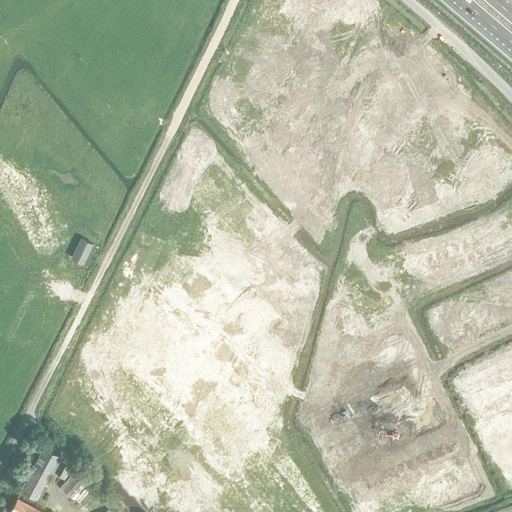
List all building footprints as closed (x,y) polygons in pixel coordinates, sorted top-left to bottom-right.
[(83,262),(93,243),(81,237),(72,257),(83,262)] [(36,497),(58,456),(44,448),(22,489),(36,497)] [(71,468),(66,466),(65,465),(60,476),(65,479),(71,468)] [(79,505),(96,487),(77,468),(60,486),(79,505)] [(45,511),(17,497),(9,511),(45,511)]
